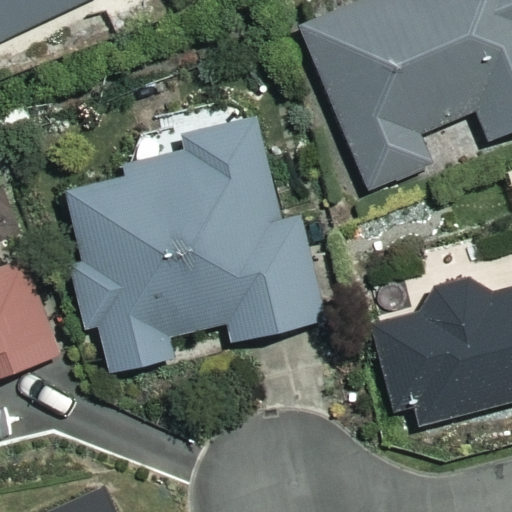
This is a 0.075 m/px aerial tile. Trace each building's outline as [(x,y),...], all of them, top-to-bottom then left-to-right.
[(0,0),(0,36),(77,0),(0,0)] [(511,0),(377,0),(300,32),(365,190),(426,165),(414,134),(476,109),(488,139),(511,129),(511,0)] [(69,194),(87,269),(70,273),(85,334),(102,330),(113,375),(169,362),(165,343),(226,328),(230,347),(328,323),(302,216),(276,222),(249,113),(178,131),(184,153),(123,168),(126,180),(69,194)] [(0,374),(55,355),(20,258),(0,265),(0,374)] [(421,293),(426,314),(370,328),(392,414),(415,408),(419,423),(511,399),(511,292),(486,299),(481,278),(421,293)] [(110,511),(102,495),(64,511),(110,511)]
